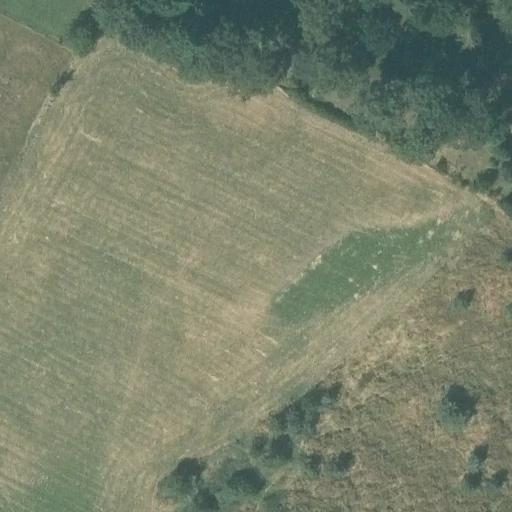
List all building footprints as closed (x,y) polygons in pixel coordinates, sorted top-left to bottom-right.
[(421,59),(415,43),(390,51),(396,68),(421,59)] [(259,49),(250,54),(261,75),(270,70),(259,49)] [(312,103),(329,82),(317,73),(300,94),(312,103)] [(505,81),(476,94),(481,105),(510,92),(505,81)] [(431,157),(452,144),(446,134),(425,147),(431,157)] [(483,172),(511,184),(511,168),(489,158),(483,172)]
